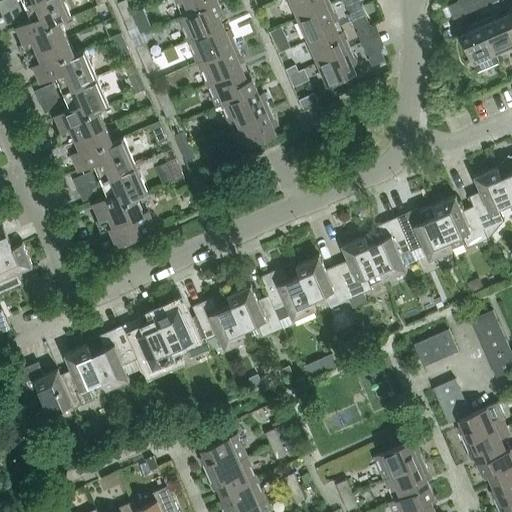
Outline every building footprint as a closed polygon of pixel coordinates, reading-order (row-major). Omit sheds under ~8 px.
[(31,0),(25,3),(32,19),(43,14),(48,26),(60,21),(71,16),(63,0),(31,0)] [(124,16),(132,13),(126,0),(118,4),(124,16)] [(174,0),(182,16),(218,1),(217,0),(174,0)] [(290,0),(298,18),(331,3),(329,0),(290,0)] [(177,17),(187,40),(223,25),(221,19),(225,17),(218,1),(182,16),(177,17)] [(338,20),(331,3),(298,18),(308,40),(336,27),(334,22),(338,20)] [(462,12),(456,3),(448,6),(453,18),(461,15),(462,12)] [(365,15),(361,6),(350,10),(349,14),(352,20),(365,15)] [(132,13),(124,16),(129,29),(137,26),(132,13)] [(497,13),(481,20),(495,53),(511,45),(511,30),(505,15),(499,17),(497,13)] [(23,42),(19,44),(24,56),(67,37),(60,21),(48,26),(43,14),(32,19),(16,26),(23,42)] [(354,27),(358,28),(369,24),(365,15),(352,20),(354,27)] [(494,53),(495,53),(481,20),(464,27),(466,32),(460,34),(472,63),(474,62),(477,71),(498,62),(494,53)] [(187,40),(197,62),(237,45),(230,28),(226,30),(223,25),(187,40)] [(308,40),(318,62),(350,47),(343,31),(339,33),(336,27),(308,40)] [(128,51),(120,34),(112,37),(120,55),(128,51)] [(67,37),(24,56),(29,67),(33,65),(40,82),(56,75),(67,70),(62,59),(74,53),(67,37)] [(151,57),(145,44),(137,48),(142,61),(151,57)] [(383,44),(366,52),(367,54),(377,57),(383,44)] [(244,61),(237,45),(197,62),(207,84),(242,69),(240,63),(244,61)] [(318,62),(328,84),(356,72),(353,66),(358,64),(350,47),(318,62)] [(56,75),(63,91),(97,76),(85,48),(74,53),(62,59),(67,70),(56,75)] [(142,61),(148,74),(156,70),(151,57),(142,61)] [(295,65),(286,69),(289,75),(298,71),(295,65)] [(242,69),(207,84),(217,107),(221,105),(221,104),(257,89),(249,72),(245,74),(242,69)] [(145,89),(137,71),(128,75),(136,93),(145,89)] [(86,114),(98,109),(109,104),(97,76),(63,91),(70,107),(82,103),(86,114)] [(170,101),(165,88),(156,91),(162,105),(170,101)] [(221,104),(221,105),(230,126),(271,109),(263,92),(259,94),(257,89),(221,104)] [(300,99),(303,107),(318,100),(314,93),(300,99)] [(176,114),(170,101),(162,105),(167,118),(176,114)] [(62,131),(58,132),(62,144),(105,125),(98,109),(86,114),(82,103),(70,107),(54,114),(62,131)] [(278,125),(271,109),(230,126),(240,149),(276,133),(273,127),(278,125)] [(167,140),(159,122),(150,126),(158,144),(167,140)] [(105,125),(62,144),(67,155),(72,153),(79,170),(94,163),(106,158),(101,147),(112,141),(105,125)] [(181,148),(189,145),(184,132),(176,136),(181,148)] [(94,163),(101,179),(135,164),(123,136),(112,141),(101,147),(106,158),(94,163)] [(195,158),(189,145),(181,148),(187,161),(195,158)] [(509,158),(497,166),(501,175),(511,201),(511,202),(511,159),(511,160),(509,158)] [(183,177),(175,159),(167,163),(175,181),(183,177)] [(147,192),(135,164),(101,179),(108,195),(120,191),(125,202),(137,197),(147,192)] [(499,207),(511,201),(501,175),(497,166),(473,176),(484,200),(472,205),(476,214),(477,214),(484,229),(488,238),(505,220),(499,207)] [(100,219),(96,220),(101,232),(109,229),(117,246),(156,229),(148,211),(143,213),(137,197),(125,202),(120,191),(108,195),(93,202),(100,219)] [(432,205),(432,207),(436,215),(437,215),(448,240),(449,240),(461,234),(465,243),(474,239),(476,244),(488,238),(484,229),(477,214),(476,214),(466,219),(456,195),(432,205)] [(0,252),(13,246),(7,234),(16,229),(12,220),(17,218),(11,206),(0,211),(0,252)] [(397,216),(412,250),(423,245),(429,260),(453,249),(449,240),(448,240),(437,215),(436,215),(432,207),(410,216),(409,211),(397,216)] [(412,250),(397,216),(385,221),(387,226),(365,235),(379,270),(383,280),(407,269),(401,255),(412,250)] [(366,276),(379,270),(365,235),(341,245),(351,268),(340,273),(351,298),(363,293),(362,288),(370,284),(366,276)] [(13,246),(0,252),(0,293),(14,287),(9,276),(33,265),(22,242),(13,246)] [(295,265),(300,274),(312,299),(325,294),(329,303),(337,299),(339,303),(351,298),(340,273),(329,278),(319,254),(295,265)] [(316,309),(312,299),(300,274),(287,280),(283,271),(274,275),(272,271),(260,276),(272,303),(275,310),(276,309),(280,319),(291,314),(293,319),(316,309)] [(480,282),(475,280),(469,283),(474,293),(483,288),(480,282)] [(284,327),(280,319),(276,309),(275,310),(272,303),(261,308),(251,284),(227,294),(231,304),(232,304),(243,329),(244,329),(257,324),(260,332),(269,328),(271,333),(284,327)] [(443,305),(440,297),(435,299),(438,307),(443,305)] [(200,323),(208,339),(218,335),(224,349),(248,338),(244,329),(243,329),(232,304),(231,304),(219,309),(215,301),(206,305),(204,300),(192,306),(200,323)] [(211,348),(208,339),(200,323),(189,328),(179,304),(155,315),(159,324),(160,324),(171,349),(184,344),(188,352),(197,349),(199,353),(211,348)] [(471,319),(476,331),(498,321),(493,309),(471,319)] [(0,334),(12,329),(6,317),(2,318),(0,313),(0,334)] [(132,320),(120,326),(135,360),(146,355),(152,369),(176,359),(171,349),(160,324),(159,324),(146,330),(143,321),(134,325),(132,320)] [(476,331),(481,342),(503,332),(498,321),(476,331)] [(135,360),(120,326),(108,331),(110,335),(101,339),(105,348),(92,353),(92,354),(102,380),(106,389),(130,379),(124,364),(135,360)] [(437,334),(447,356),(458,351),(449,329),(437,334)] [(481,342),(486,353),(508,344),(503,332),(481,342)] [(437,334),(426,339),(435,361),(447,356),(437,334)] [(435,361),(426,339),(414,344),(424,366),(435,361)] [(74,378),(64,382),(73,404),(72,404),(74,408),(86,402),(84,398),(93,394),(89,385),(102,380),(92,354),(92,353),(88,344),(64,354),(74,378)] [(486,353),(491,365),(511,355),(511,353),(508,344),(486,353)] [(332,353),(322,357),(328,370),(338,366),(332,353)] [(511,355),(491,365),(496,376),(511,369),(511,355)] [(293,363),(285,367),(288,374),(296,371),(293,363)] [(31,369),(29,365),(17,370),(32,404),(43,399),(50,414),(72,404),(73,404),(64,382),(58,368),(44,374),(40,365),(31,369)] [(258,374),(249,378),(253,386),(261,382),(258,374)] [(455,378),(433,388),(439,399),(460,390),(455,378)] [(460,390),(439,399),(444,411),(465,401),(460,390)] [(449,423),(458,419),(471,413),(465,401),(444,411),(449,423)] [(493,419),(487,406),(471,413),(458,419),(461,425),(457,427),(464,443),(505,425),(501,416),(493,419)] [(476,458),(478,463),(506,451),(506,450),(501,438),(510,434),(505,425),(464,443),(471,460),(476,458)] [(272,445),(280,442),(274,429),(266,433),(272,445)] [(119,430),(105,437),(109,444),(122,437),(119,430)] [(200,457),(207,473),(247,456),(237,433),(201,449),(204,455),(200,457)] [(87,438),(66,447),(71,459),(92,450),(87,438)] [(384,479),(424,461),(417,445),(413,447),(410,440),(374,456),(384,479)] [(280,442),(272,445),(277,458),(286,455),(280,442)] [(490,478),(492,483),(511,474),(511,447),(506,450),(506,451),(478,463),(485,480),(490,478)] [(153,456),(145,459),(151,470),(158,467),(153,456)] [(218,488),(221,494),(257,478),(247,456),(207,473),(214,490),(218,488)] [(427,480),(432,478),(424,461),(384,479),(393,500),(394,501),(430,485),(427,480)] [(290,490),(299,486),(294,473),(285,477),(290,490)] [(490,491),(497,507),(511,500),(511,474),(492,483),(494,489),(490,491)] [(219,501),(223,511),(238,511),(266,500),(257,478),(221,494),(223,499),(219,501)] [(336,485),(342,498),(352,493),(346,480),(336,485)] [(389,501),(393,511),(427,511),(435,509),(432,503),(437,502),(430,485),(394,501),(393,500),(389,501)] [(136,508),(137,511),(177,511),(166,486),(153,492),(156,500),(136,508)] [(299,486),(290,490),(296,503),(305,499),(299,486)] [(342,498),(345,506),(347,511),(357,506),(352,493),(342,498)] [(271,511),(266,500),(238,511),(271,511)] [(511,511),(511,500),(497,507),(499,511),(511,511)] [(137,511),(136,508),(133,501),(119,507),(121,511),(137,511)]
